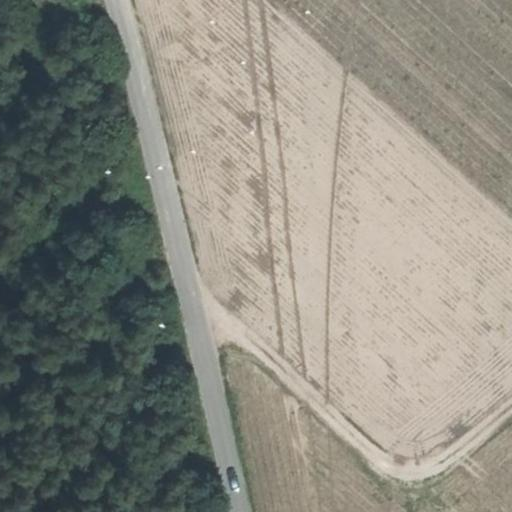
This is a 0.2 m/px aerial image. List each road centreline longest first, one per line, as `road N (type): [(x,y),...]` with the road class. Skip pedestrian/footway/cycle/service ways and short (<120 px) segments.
road 1 (unclassified): [(118,0),(237,511)]
road 2 (track): [(511,404),(427,473),(399,472),(187,288)]
road 3 (track): [(0,269),(74,218),(130,511)]
road 4 (track): [(74,218),(36,55)]
